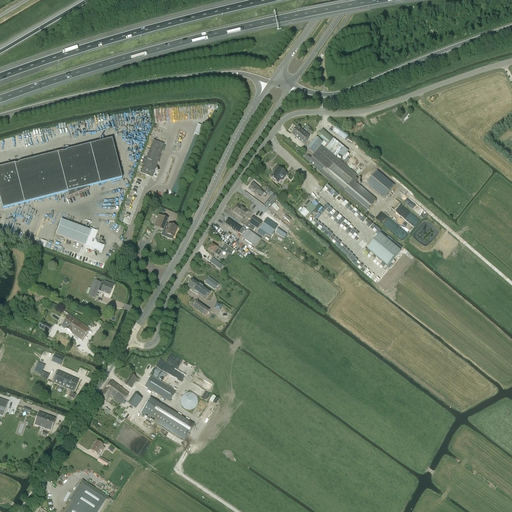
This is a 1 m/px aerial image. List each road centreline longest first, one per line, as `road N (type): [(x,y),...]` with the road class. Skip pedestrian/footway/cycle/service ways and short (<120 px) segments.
road 1 (unclassified): [(128,341),(158,342),(167,301),(286,117),(375,109),(511,60)]
road 2 (motorway): [(0,99),(203,36),(379,0)]
road 3 (motorway): [(266,0),(0,76)]
road 4 (motorway): [(0,115),(202,75),(270,82)]
road 5 (track): [(324,112),(323,126),(511,282)]
road 6 (motorway): [(292,83),(316,93),(350,92),(511,28)]
road 7 (secondary): [(21,511),(128,341)]
road 8 (secondary): [(197,224),(292,83)]
road 9 (secondary): [(270,82),(197,224)]
road 10 (track): [(234,511),(175,472),(202,425),(183,412)]
road 11 (secondary): [(128,341),(197,224)]
